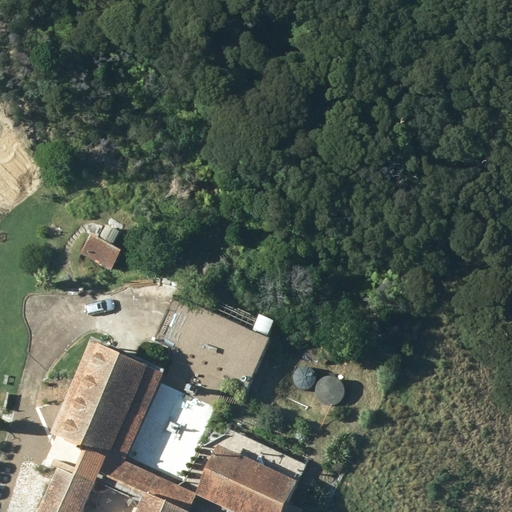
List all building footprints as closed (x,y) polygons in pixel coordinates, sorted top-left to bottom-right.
[(82,254),(112,272),(124,252),(114,246),(122,233),(106,224),(99,238),(94,234),(82,254)] [(270,338),(277,322),(262,316),(255,331),(270,338)] [(140,511),(192,511),(199,496),(232,511),(288,511),(303,482),(223,445),(199,495),(128,462),(169,374),(97,341),(54,434),(109,459),(102,474),(148,495),(140,511)] [(324,407),(326,409),(329,409),(331,409),(334,409),(337,409),(339,407),(341,406),(343,404),(345,402),(346,399),(346,397),(347,394),(346,392),(346,389),(345,387),(343,385),(341,383),(339,381),(337,380),(334,379),(331,379),(329,379),(326,380),(324,381),(322,383),(320,385),(318,387),(317,389),(316,392),(316,394),(316,397),(317,399),(318,402),(320,404),(322,406),(324,407)] [(87,511),(100,485),(63,468),(43,511),(87,511)]
